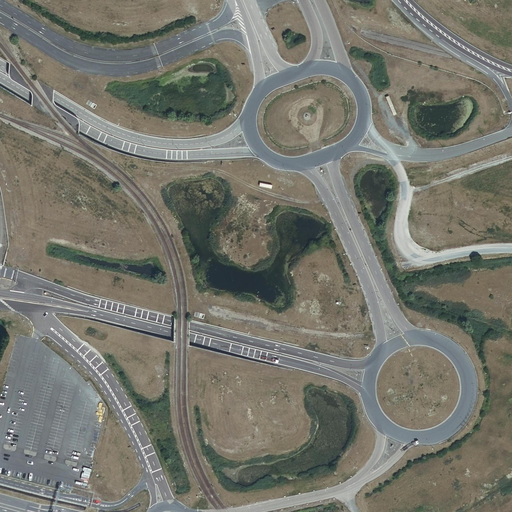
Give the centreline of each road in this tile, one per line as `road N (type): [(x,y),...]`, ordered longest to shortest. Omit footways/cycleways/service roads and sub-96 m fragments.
road 1 (unclassified): [(374,362),(334,362),(33,280)]
road 2 (unclassified): [(33,298),(302,364),(368,393)]
road 3 (unclassified): [(0,77),(129,148),(263,152)]
road 4 (unclassified): [(249,118),(206,142),(136,139),(96,124),(0,64)]
road 5 (unclassified): [(0,17),(59,55),(115,69),(221,34),(252,41)]
road 6 (unclassified): [(235,0),(230,17),(119,57),(70,47),(0,5)]
road 7 (unclassified): [(176,506),(105,372),(33,298)]
road 8 (unclassified): [(300,163),(320,182),(370,288),(384,350)]
road 9 (unclassified): [(414,337),(377,277),(331,153)]
road 10 (unclassified): [(414,437),(448,428),(468,393),(456,354),(414,337)]
road 11 (tertiary): [(406,0),(465,47),(511,69)]
